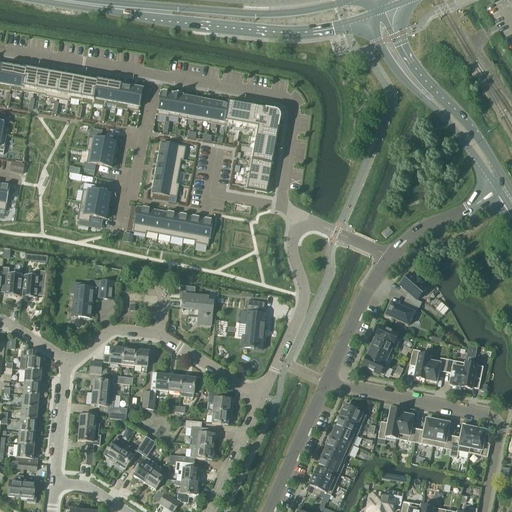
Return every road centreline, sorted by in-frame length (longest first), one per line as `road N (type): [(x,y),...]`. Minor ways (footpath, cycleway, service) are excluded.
road 1 (residential): [(155,75),(293,100),(276,208),(301,218)]
road 2 (residential): [(327,386),(499,419),(483,511)]
road 3 (secondary): [(148,10),(255,32),(318,31),(372,17)]
road 4 (residential): [(262,396),(160,336),(115,331),(66,362)]
road 5 (tertiary): [(372,17),(399,74),(501,188)]
road 6 (tertiary): [(501,188),(475,134),(402,45),(389,10)]
road 7 (secondary): [(356,0),(293,13),(148,10)]
road 8 (residential): [(262,396),(303,305),(292,251),(301,218)]
road 9 (residential): [(0,47),(155,75)]
road 10 (residential): [(327,386),(366,292),(390,258)]
road 11 (residential): [(269,511),(327,386)]
road 12 (residential): [(390,258),(418,229),(501,188)]
road 13 (residential): [(209,511),(262,396)]
road 14 (residential): [(155,75),(132,199)]
road 15 (residential): [(54,483),(66,362)]
